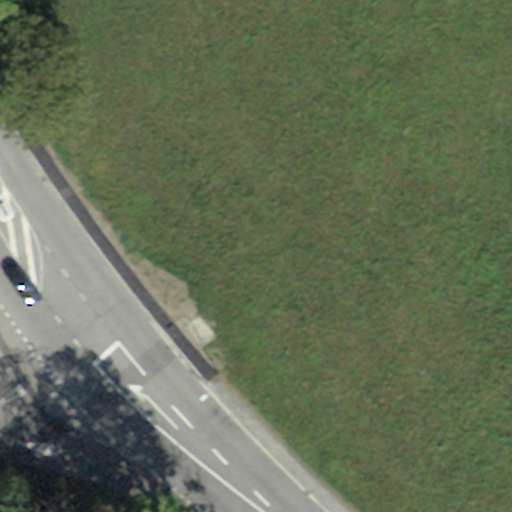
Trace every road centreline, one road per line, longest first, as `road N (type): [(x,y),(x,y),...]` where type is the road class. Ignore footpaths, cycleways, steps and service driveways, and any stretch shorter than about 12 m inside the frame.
road 1 (secondary): [(0,432),(245,493)]
road 2 (secondary): [(245,493),(159,413),(84,327)]
road 3 (secondary): [(84,327),(0,203)]
